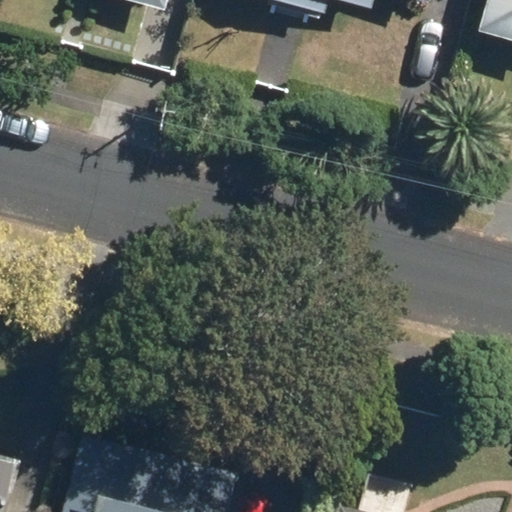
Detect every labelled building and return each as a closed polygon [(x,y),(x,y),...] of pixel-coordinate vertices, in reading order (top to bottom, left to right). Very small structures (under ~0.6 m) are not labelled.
[(419,0),(309,0),(411,27),(419,0)] [(511,0),(498,0),(495,14),(511,18),(511,0)] [(229,511),(241,463),(81,426),(61,511),(229,511)] [(5,511),(22,464),(0,456),(0,511),(5,511)] [(385,511),(349,502),(346,511),(385,511)]
